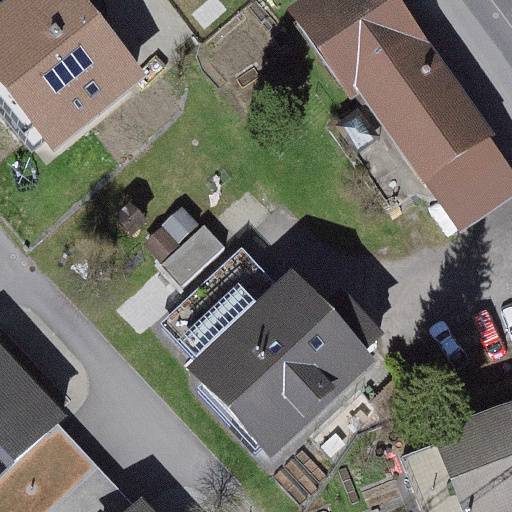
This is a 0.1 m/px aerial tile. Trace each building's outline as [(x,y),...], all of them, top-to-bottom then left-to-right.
[(61,0),(37,0),(0,30),(0,109),(53,175),(144,101),(61,0)] [(496,151),(388,0),(333,0),(286,33),(348,121),(361,112),(427,205),(431,202),(462,246),(511,210),(511,187),(490,156),(496,151)] [(156,337),(267,454),(373,354),(316,294),(285,323),(231,266),(156,337)] [(11,354),(0,363),(0,511),(8,511),(89,440),(11,354)] [(434,447),(401,459),(420,511),(511,511),(511,398),(428,431),(434,447)]
